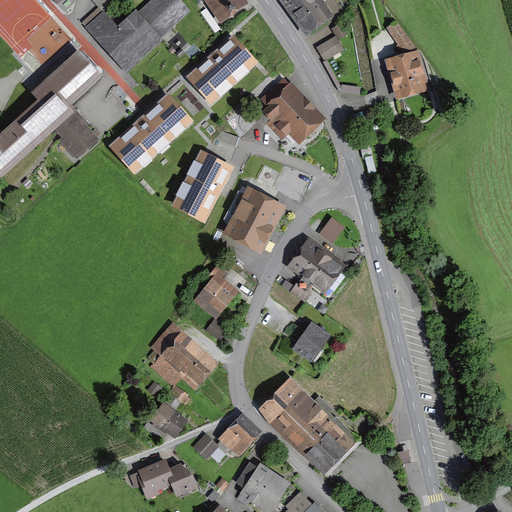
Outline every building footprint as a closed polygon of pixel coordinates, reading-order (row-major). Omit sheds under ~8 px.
[(117,27),(103,12),(86,28),(126,72),(161,40),(160,39),(172,28),(171,27),(189,11),(179,0),(152,0),(139,13),(136,10),(117,27)] [(113,0),(93,0),(92,1),(98,7),(103,12),(115,2),(113,0)] [(211,0),(223,18),(242,4),(239,0),(211,0)] [(286,0),(308,31),(327,17),(315,0),(286,0)] [(86,28),(103,12),(98,7),(82,23),(86,28)] [(206,8),(201,12),(215,32),(220,29),(206,8)] [(404,50),(406,52),(416,49),(396,22),(389,27),(400,45),(398,47),(402,52),(404,50)] [(334,30),(339,37),(346,33),(345,31),(343,32),(340,26),(334,30)] [(318,48),(325,60),(343,49),(336,37),(318,48)] [(190,78),(210,100),(254,61),(234,39),(190,78)] [(35,93),(42,101),(52,91),(65,106),(100,75),(80,52),(69,62),(64,56),(40,78),(45,84),(35,93)] [(427,87),(417,55),(392,62),(401,94),(427,87)] [(292,128),(300,137),(318,120),(283,82),(265,99),(271,106),(265,111),(272,118),(268,123),(283,139),(284,138),(283,137),(292,128)] [(66,107),(65,106),(52,91),(42,101),(0,138),(0,172),(1,174),(51,129),(61,120),(57,115),(66,107)] [(113,147),(133,170),(189,120),(169,97),(113,147)] [(61,120),(51,129),(77,157),(97,139),(96,138),(100,135),(95,129),(91,133),(66,107),(57,115),(61,120)] [(213,153),(233,159),(241,135),(220,129),(213,153)] [(202,219),(229,168),(203,154),(176,206),(202,219)] [(252,248),(256,250),(279,207),(251,193),(231,233),(254,245),(252,248)] [(320,232),(334,244),(347,227),(333,216),(320,232)] [(332,293),(347,273),(307,244),(292,265),(324,289),(325,288),(332,293)] [(198,301),(215,314),(233,293),(217,281),(220,277),(223,279),(227,274),(218,266),(206,280),(212,285),(198,301)] [(292,291),(296,285),(287,280),(283,286),(292,291)] [(292,292),(301,298),(307,291),(305,290),(307,287),(301,282),(299,285),(298,284),(292,292)] [(216,320),(207,331),(219,340),(228,329),(216,320)] [(311,323),(294,347),(311,359),(328,335),(311,323)] [(186,380),(193,386),(215,361),(201,349),(198,352),(179,334),(181,331),(174,324),(171,327),(170,327),(152,348),(161,356),(152,366),(171,382),(180,373),(187,379),(186,380)] [(344,449),(345,451),(357,439),(336,417),(335,419),(329,413),(326,416),(323,413),(329,407),(321,398),(318,398),(313,403),(291,380),(263,409),(324,469),(344,449)] [(154,382),(148,390),(155,395),(161,388),(154,382)] [(188,398),(185,396),(186,395),(174,386),(170,392),(185,403),(188,398)] [(172,396),(167,403),(175,409),(180,401),(172,396)] [(165,432),(167,430),(174,435),(184,420),(163,405),(152,421),(149,420),(144,427),(156,436),(161,429),(165,432)] [(237,453),(257,432),(242,418),(218,443),(227,452),(231,447),(237,453)] [(206,435),(195,447),(207,457),(217,446),(206,435)] [(161,487),(173,483),(169,471),(165,461),(140,471),(145,481),(141,482),(145,491),(160,485),(161,487)] [(244,489),(270,506),(284,486),(251,464),(238,483),(245,487),(244,489)] [(179,466),(169,471),(173,483),(178,494),(199,485),(192,478),(189,472),(186,473),(179,466)] [(205,501),(210,505),(219,495),(211,487),(207,492),(210,495),(205,501)] [(238,498),(247,504),(251,498),(242,492),(238,498)] [(287,511),(304,511),(311,506),(300,495),(289,506),(291,508),(287,511)] [(324,511),(314,502),(311,506),(304,511),(324,511)]
